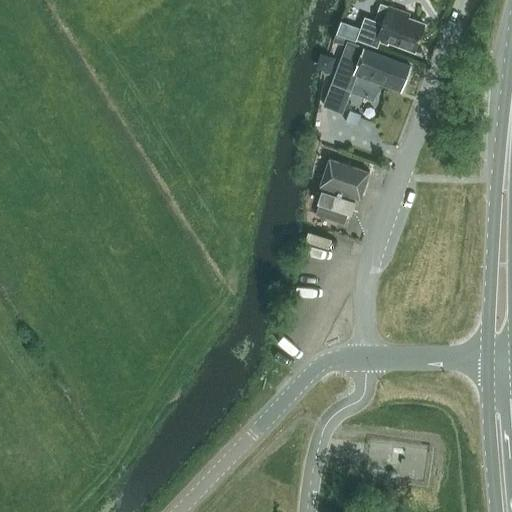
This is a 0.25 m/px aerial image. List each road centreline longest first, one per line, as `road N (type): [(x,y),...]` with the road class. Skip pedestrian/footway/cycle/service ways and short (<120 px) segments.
road 1 (unclassified): [(365,359),(370,259),(466,0)]
road 2 (secondary): [(511,76),(501,120),(486,353)]
road 3 (tertiary): [(178,511),(313,369),(365,359)]
road 4 (secondary): [(486,353),(497,511)]
road 5 (tertiary): [(365,359),(486,353)]
